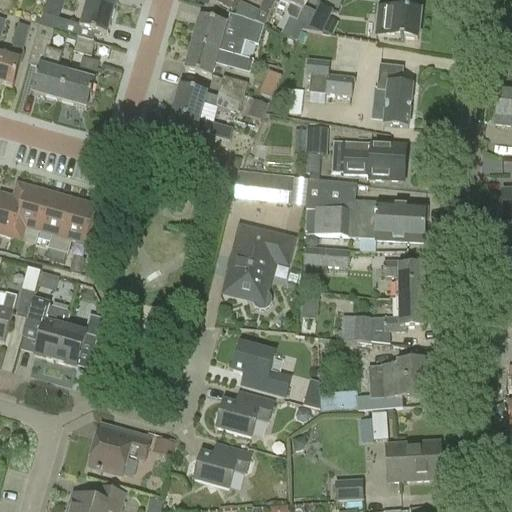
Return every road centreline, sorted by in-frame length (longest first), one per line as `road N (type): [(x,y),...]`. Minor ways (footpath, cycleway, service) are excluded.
road 1 (tertiary): [(485,511),(465,196),(485,0)]
road 2 (residential): [(51,424),(100,402),(167,422),(182,414),(203,337)]
road 3 (residential): [(102,146),(119,128),(160,0)]
